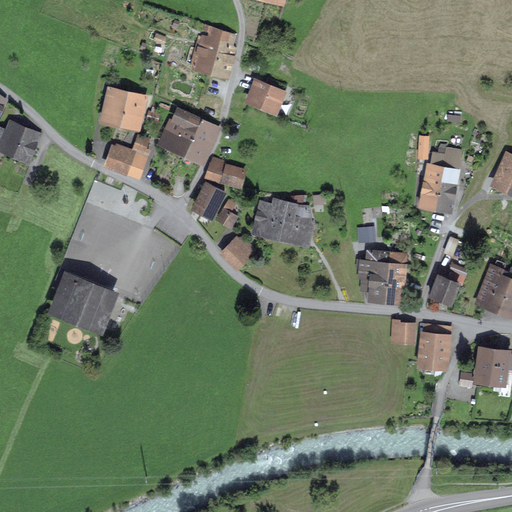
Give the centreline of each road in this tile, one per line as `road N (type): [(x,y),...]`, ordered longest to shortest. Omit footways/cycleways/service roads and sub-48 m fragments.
road 1 (residential): [(180,216),(232,274),(270,297),(466,321)]
road 2 (residential): [(180,216),(220,128),(236,69),(234,0)]
road 3 (residential): [(0,88),(77,156),(180,216)]
